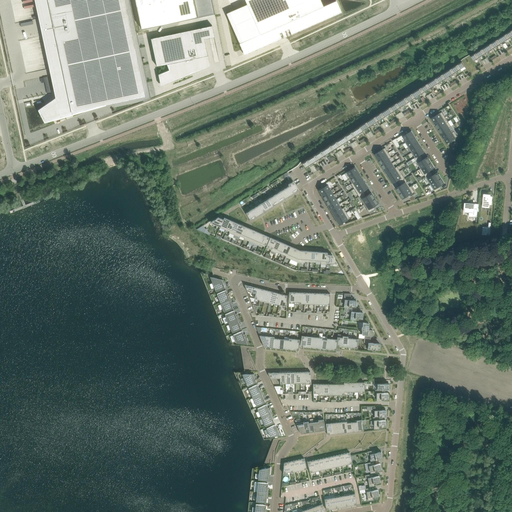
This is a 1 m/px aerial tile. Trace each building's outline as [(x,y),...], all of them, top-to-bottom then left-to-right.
[(35,0),(50,70),(55,91),(56,98),(52,100),(42,107),(41,109),(40,111),(41,112),(44,119),(45,120),(47,121),(49,120),(60,116),(71,112),(72,111),(106,104),(145,96),(124,0),(35,0)] [(134,0),(141,29),(197,17),(193,0),(134,0)] [(244,0),(247,4),(226,13),(239,43),(239,44),(244,55),(341,12),(336,0),(323,6),(320,0),(244,0)] [(157,66),(167,64),(168,64),(170,70),(159,75),(161,83),(171,79),(172,80),(171,81),(192,73),(192,72),(191,73),(191,71),(209,64),(207,55),(204,39),(214,37),(212,25),(151,38),(157,66)] [(509,32),(501,36),(504,41),(511,36),(509,32)] [(501,36),(494,41),(497,46),(504,41),(501,36)] [(494,41),(486,46),(489,51),(497,46),(494,41)] [(486,46),(478,51),(481,56),(489,51),(486,46)] [(478,51),(471,56),(474,61),(481,56),(478,51)] [(462,61),(454,66),(457,71),(465,66),(462,61)] [(454,66),(446,71),(449,76),(457,71),(454,66)] [(446,71),(439,76),(442,81),(449,76),(446,71)] [(439,76),(431,81),(434,85),(442,81),(439,76)] [(431,81),(424,86),(427,90),(434,85),(431,81)] [(424,86),(416,90),(419,95),(427,90),(424,86)] [(416,90),(408,95),(411,100),(419,95),(416,90)] [(408,95),(401,100),(404,105),(411,100),(408,95)] [(401,100),(393,105),(396,110),(404,105),(401,100)] [(393,105),(386,110),(389,114),(396,110),(393,105)] [(386,110),(378,114),(381,119),(389,114),(386,110)] [(432,118),(431,118),(433,122),(435,124),(445,117),(442,112),(436,116),(434,117),(434,116),(432,118)] [(378,114),(370,119),(373,124),(381,119),(378,114)] [(445,117),(435,124),(437,128),(448,122),(445,117)] [(370,119),(363,124),(366,129),(373,124),(370,119)] [(448,122),(437,128),(440,133),(449,127),(449,128),(451,126),(448,122)] [(363,124),(355,129),(358,134),(366,129),(363,124)] [(449,127),(440,133),(444,138),(452,132),(449,128),(449,127)] [(355,129),(347,134),(350,138),(358,134),(355,129)] [(409,133),(403,136),(406,141),(406,142),(415,136),(411,131),(410,131),(408,132),(409,133)] [(452,132),(444,138),(447,143),(450,141),(450,142),(453,140),(452,140),(458,136),(454,131),(452,132)] [(347,134),(340,138),(343,143),(350,138),(347,134)] [(406,141),(405,142),(408,147),(418,141),(415,136),(406,142),(406,141)] [(340,138),(332,143),(335,148),(343,143),(340,138)] [(418,141),(408,147),(412,152),(421,146),(418,141)] [(332,143),(325,148),(328,153),(335,148),(332,143)] [(421,146),(412,152),(415,158),(414,158),(416,161),(421,157),(419,155),(425,152),(421,146)] [(375,154),(378,159),(389,153),(385,147),(377,152),(375,153),(375,154)] [(325,148),(317,153),(320,158),(328,153),(325,148)] [(317,153),(309,158),(312,162),(320,158),(317,153)] [(389,153),(378,159),(381,164),(389,159),(390,159),(392,158),(389,153)] [(421,157),(416,161),(420,168),(420,169),(431,162),(428,157),(423,160),(421,157)] [(309,158),(302,163),(305,167),(312,162),(309,158)] [(389,159),(381,164),(384,169),(392,163),(390,159),(389,159)] [(420,168),(419,169),(423,175),(424,174),(425,177),(431,173),(429,170),(434,167),(431,162),(420,169),(420,168)] [(392,163),(384,169),(387,173),(395,168),(392,163)] [(395,168),(387,173),(390,178),(400,171),(397,166),(395,168)] [(352,169),(344,173),(348,179),(349,178),(358,172),(355,167),(354,167),(352,168),(352,169)] [(400,171),(390,178),(393,183),(398,180),(400,182),(405,179),(400,171)] [(358,172),(349,178),(352,183),(361,177),(358,172)] [(431,173),(425,177),(430,184),(441,178),(438,172),(432,176),(431,173)] [(352,183),(351,184),(354,189),(365,182),(361,177),(352,183)] [(441,178),(430,184),(435,192),(441,189),(439,186),(444,183),(441,178)] [(401,185),(396,188),(399,193),(410,187),(410,186),(405,179),(400,182),(401,185)] [(293,181),(288,184),(289,185),(293,192),(293,193),(298,189),(293,181)] [(365,182),(354,189),(357,193),(359,197),(364,193),(363,191),(368,187),(365,182)] [(288,184),(284,187),(284,188),(289,195),(293,193),(293,192),(289,185),(288,184)] [(319,190),(322,195),(331,190),(327,185),(322,188),(321,188),(319,189),(319,190)] [(410,187),(399,193),(403,199),(408,195),(409,198),(410,198),(413,196),(416,194),(411,186),(410,186),(410,187)] [(284,187),(279,190),(280,191),(284,198),(289,195),(284,188),(284,187)] [(279,190),(274,193),(275,194),(274,195),(279,202),(284,198),(280,191),(279,190)] [(331,190),(322,195),(325,200),(333,195),(331,190)] [(364,193),(359,197),(364,205),(374,198),(371,192),(366,196),(364,193)] [(273,194),(268,197),(269,198),(273,205),(274,205),(279,202),(274,195),(273,194)] [(482,197),(482,201),(483,201),(483,206),(489,207),(490,205),(492,205),(492,196),(490,196),(490,194),(484,194),(483,197),(482,197)] [(333,195),(325,200),(327,205),(336,200),(336,199),(333,195)] [(268,197),(264,200),(265,201),(269,208),(274,205),(273,205),(269,198),(268,197)] [(374,198),(364,205),(370,214),(376,212),(374,209),(373,206),(378,203),(374,198)] [(336,200),(327,205),(330,209),(339,204),(340,204),(337,199),(336,199),(336,200)] [(264,200),(259,203),(260,204),(264,211),(269,208),(265,201),(264,200)] [(258,204),(255,206),(255,207),(260,213),(260,214),(264,211),(260,204),(259,203),(258,204)] [(465,203),(464,209),(469,210),(469,212),(469,216),(477,217),(477,210),(475,210),(475,204),(465,203)] [(339,204),(330,209),(333,214),(341,209),(339,204)] [(255,206),(250,209),(251,210),(255,216),(255,217),(260,214),(260,213),(255,207),(255,206)] [(341,209),(333,214),(335,219),(346,212),(343,207),(341,209)] [(250,209),(245,212),(246,213),(250,220),(255,217),(255,216),(251,210),(250,209)] [(346,212),(335,219),(339,224),(342,223),(341,222),(349,218),(346,212)] [(218,217),(210,222),(220,226),(220,227),(221,225),(224,218),(221,216),(219,217),(218,217)] [(220,226),(220,227),(225,229),(226,227),(229,220),(229,219),(224,217),(224,218),(221,225),(220,227),(220,226)] [(226,227),(225,229),(230,232),(231,229),(234,222),(229,219),(229,220),(226,227)] [(230,232),(229,233),(234,235),(236,232),(239,224),(234,222),(231,229),(230,232)] [(483,227),(482,234),(487,235),(487,234),(488,234),(490,235),(491,222),(489,222),(488,227),(483,227)] [(236,232),(234,235),(239,237),(240,236),(241,234),(244,226),(239,224),(236,232)] [(241,234),(240,236),(244,238),(245,236),(249,228),(244,226),(241,234)] [(244,238),(244,239),(249,241),(250,238),(254,230),(249,228),(245,236),(244,238)] [(250,238),(249,241),(254,243),(255,240),(259,233),(259,232),(254,230),(250,238)] [(255,240),(254,243),(259,245),(259,244),(260,242),(264,235),(264,234),(259,232),(259,233),(255,240)] [(260,242),(259,244),(265,247),(266,244),(269,237),(264,234),(264,235),(260,242)] [(266,247),(270,249),(271,249),(272,249),(272,247),(276,240),(270,237),(266,247)] [(271,249),(271,251),(276,253),(276,252),(277,249),(280,242),(281,242),(276,240),(272,247),(272,249),(271,249)] [(277,249),(276,252),(281,254),(282,252),(285,244),(281,242),(280,242),(277,249)] [(282,252),(281,254),(286,256),(287,254),(290,246),(285,244),(282,252)] [(286,256),(285,257),(291,259),(292,256),(295,248),(290,246),(287,254),(286,256)] [(292,256),(291,259),(297,262),(298,259),(300,251),(300,250),(295,248),(292,256)] [(298,259),(297,262),(305,263),(305,260),(305,259),(306,251),(300,250),(300,251),(298,259)] [(326,262),(326,264),(331,265),(331,263),(337,263),(333,255),(332,255),(331,253),(327,253),(326,261),(326,262)] [(217,278),(210,277),(216,291),(225,288),(223,284),(223,282),(224,282),(223,280),(217,278)] [(245,284),(245,285),(245,286),(247,291),(256,293),(257,288),(245,284)] [(259,300),(259,301),(264,302),(267,290),(262,289),(259,300)] [(226,290),(217,294),(220,303),(231,298),(229,295),(228,295),(227,294),(226,290)] [(272,291),(269,303),(274,304),(274,303),(277,293),(272,291)] [(344,293),(344,300),(345,300),(344,307),(348,308),(349,308),(349,306),(351,307),(351,306),(355,307),(356,304),(356,301),(350,300),(350,299),(351,294),(344,293)] [(231,298),(220,303),(224,312),(233,308),(232,304),(231,303),(232,302),(231,298)] [(348,308),(348,311),(351,312),(350,319),(355,320),(355,319),(358,319),(358,318),(362,319),(363,313),(354,312),(355,309),(349,308),(348,308)] [(234,310),(225,314),(229,323),(239,319),(238,315),(236,316),(235,314),(234,310)] [(239,319),(229,323),(232,332),(241,328),(240,325),(239,323),(240,323),(240,322),(239,319)] [(362,327),(361,330),(362,330),(362,334),(364,334),(364,339),(370,340),(371,336),(372,336),(373,336),(373,335),(374,335),(374,334),(374,333),(374,332),(373,331),(372,331),(372,330),(371,330),(368,330),(369,323),(363,323),(362,327)] [(242,331),(233,334),(236,342),(245,344),(249,344),(246,336),(244,336),(244,334),(242,331)] [(259,334),(261,340),(264,347),(268,347),(269,336),(269,335),(260,334),(259,334)] [(364,339),(364,342),(368,343),(367,350),(372,350),(375,350),(375,349),(379,350),(380,344),(370,343),(370,340),(364,339)] [(249,374),(242,374),(244,378),(246,382),(247,386),(256,382),(255,378),(254,377),(255,376),(254,374),(249,374)] [(383,380),(374,380),(374,384),(377,384),(377,389),(382,389),(382,390),(384,390),(384,389),(389,389),(389,383),(383,383),(383,380)] [(257,384),(248,388),(252,397),(263,392),(261,389),(260,389),(259,388),(257,384)] [(377,389),(375,390),(375,393),(376,393),(376,401),(381,401),(381,399),(384,399),(388,399),(388,393),(382,393),(382,390),(382,389),(377,389)] [(263,392),(252,397),(256,406),(265,402),(264,398),(263,397),(264,396),(263,392)] [(266,404),(257,408),(259,411),(261,416),(261,417),(272,412),(270,409),(269,409),(268,408),(266,404)] [(380,407),(373,407),(373,411),(374,411),(374,417),(379,417),(382,417),(382,416),(386,416),(386,410),(380,410),(380,407)] [(272,412),(261,417),(262,419),(264,423),(265,426),(274,422),(273,418),(272,417),(273,416),(272,412)] [(374,417),(373,417),(373,420),(374,420),(374,429),(379,429),(379,427),(381,427),(381,426),(386,426),(385,420),(379,420),(379,417),(374,417)] [(303,422),(296,423),(301,434),(305,433),(303,422)] [(275,424),(266,428),(267,429),(269,433),(270,436),(277,435),(282,435),(279,429),(278,429),(277,428),(275,424)] [(375,450),(367,451),(368,455),(369,455),(371,462),(373,461),(373,462),(376,461),(376,460),(378,459),(378,458),(383,457),(381,452),(375,453),(375,450)] [(371,462),(367,463),(368,466),(369,466),(371,474),(373,474),(375,473),(375,471),(377,471),(377,470),(381,469),(380,463),(374,465),(373,462),(373,461),(371,462)] [(259,470),(258,479),(268,480),(268,475),(270,475),(271,467),(266,468),(259,470)] [(371,474),(365,475),(366,479),(368,478),(370,487),(375,486),(374,483),(377,483),(376,482),(381,481),(379,476),(373,477),(373,474),(371,474)] [(255,482),(254,491),(257,492),(268,493),(268,489),(267,489),(268,483),(258,482),(255,482)] [(371,488),(365,489),(366,492),(367,492),(368,501),(373,500),(372,497),(375,497),(375,496),(379,495),(378,490),(372,491),(371,488)] [(257,492),(256,501),(266,502),(266,497),(268,497),(268,493),(257,492)]
